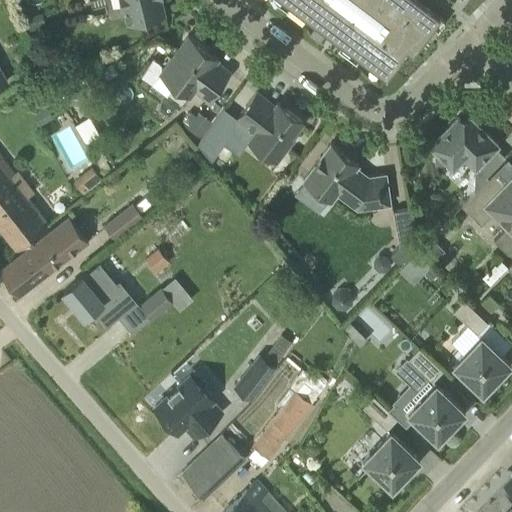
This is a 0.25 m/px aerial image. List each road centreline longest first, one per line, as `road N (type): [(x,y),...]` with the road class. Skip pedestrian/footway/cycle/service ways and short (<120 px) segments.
road 1 (residential): [(468,42),(399,111),(374,112),(221,0)]
road 2 (unclassified): [(178,511),(0,303)]
road 3 (residential): [(422,511),(511,419)]
